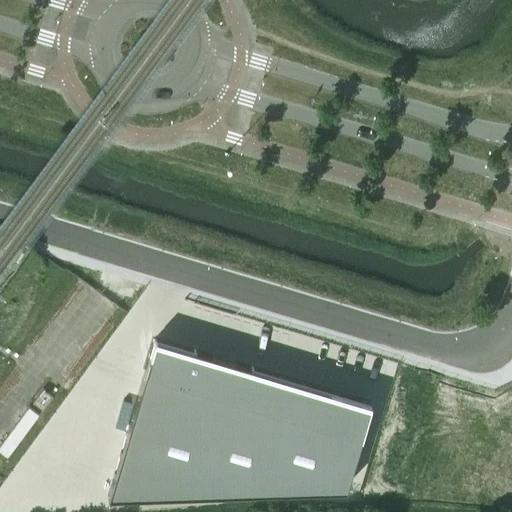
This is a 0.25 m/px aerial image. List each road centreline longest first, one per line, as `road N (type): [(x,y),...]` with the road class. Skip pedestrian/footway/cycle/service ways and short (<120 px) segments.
road 1 (unclassified): [(0,219),(453,356),(487,349),(511,328)]
road 2 (tertiary): [(191,83),(511,180)]
road 3 (tertiary): [(511,138),(203,44)]
